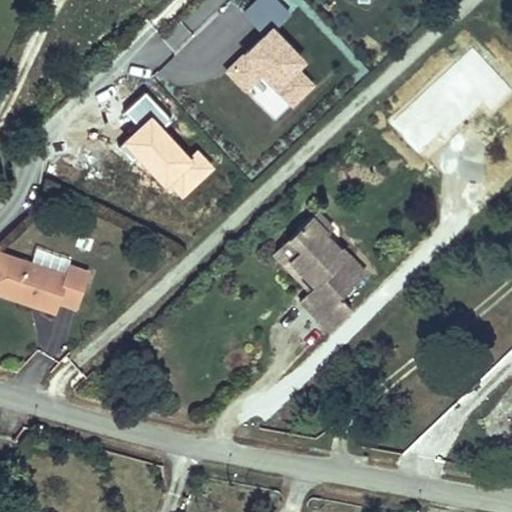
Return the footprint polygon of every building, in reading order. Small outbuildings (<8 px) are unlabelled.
[(264,35),(227,70),(247,90),(263,75),(291,105),(311,86),(294,68),(302,61),(272,30),(289,14),(276,0),(261,0),(246,15),(264,35)] [(335,226),(318,210),(311,217),(327,234),(335,226)] [(341,298),(366,273),(341,247),(339,249),(326,235),(327,234),(311,217),(289,239),(300,250),(289,261),(315,287),(309,293),(300,301),(330,332),(353,309),(341,298)] [(90,252),(94,240),(80,235),(76,247),(90,252)] [(289,261),(300,250),(289,239),(272,255),(309,293),(315,287),(289,261)] [(66,275),(0,252),(0,293),(30,304),(32,299),(38,301),(41,307),(54,312),(58,302),(76,308),(88,272),(69,266),(66,275)] [(41,307),(38,301),(32,299),(30,304),(41,307)]
